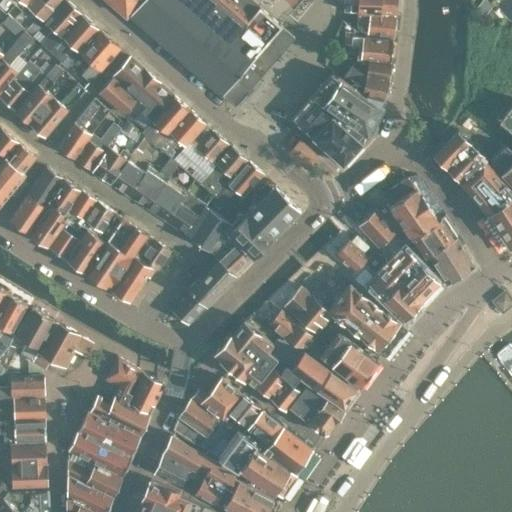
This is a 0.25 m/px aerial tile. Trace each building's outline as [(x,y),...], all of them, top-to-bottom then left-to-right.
[(25,0),(27,2),(26,4),(32,10),(34,7),(41,14),(52,2),(51,1),(52,0),(25,0)] [(43,31),(38,37),(44,42),(47,45),(53,38),(80,7),(71,0),(57,0),(49,10),(43,16),(51,23),(43,31)] [(112,0),(117,4),(124,10),(127,7),(133,0),(112,0)] [(133,0),(127,7),(232,99),(240,89),(246,83),(251,77),(284,39),(291,32),(291,30),(290,29),(279,19),(257,0),(133,0)] [(475,0),(472,4),(481,12),(490,0),(475,0)] [(53,38),(47,45),(59,56),(65,50),(62,47),(69,39),(76,45),(97,22),(80,7),(53,38)] [(6,8),(0,15),(0,17),(15,31),(16,30),(23,22),(11,12),(6,8)] [(356,17),(355,20),(356,21),(364,27),(392,30),(393,11),(356,9),(356,17)] [(32,15),(24,24),(30,30),(35,24),(39,20),(32,15)] [(0,48),(0,84),(17,65),(16,65),(8,57),(31,30),(30,30),(24,24),(23,22),(16,30),(15,31),(1,48),(0,48)] [(97,22),(76,45),(90,56),(79,68),(88,76),(118,41),(97,22)] [(345,25),(344,38),(349,39),(357,39),(355,52),(389,56),(391,34),(352,30),(352,26),(345,25)] [(128,50),(111,70),(137,92),(144,99),(132,113),(143,123),(145,121),(144,120),(172,89),(128,50)] [(340,73),(339,74),(367,92),(369,90),(382,93),(383,93),(386,77),(389,56),(355,52),(348,61),(340,73)] [(17,65),(0,84),(0,92),(13,104),(49,61),(43,56),(38,62),(26,53),(16,65),(17,65)] [(49,61),(13,104),(28,117),(52,89),(45,83),(52,75),(51,74),(61,63),(53,57),(49,61)] [(330,67),(308,91),(331,111),(333,107),(361,127),(361,128),(366,130),(381,103),(382,101),(378,99),(382,93),(369,90),(367,92),(339,74),(340,73),(330,67)] [(111,70),(97,87),(122,109),(123,108),(137,92),(111,70)] [(52,89),(28,117),(43,129),(83,82),(76,76),(66,87),(65,87),(58,95),(52,89)] [(140,126),(143,129),(142,131),(147,135),(154,141),(155,139),(187,102),(172,89),(144,120),(145,121),(143,123),(140,126)] [(308,91),(290,111),(294,115),(297,118),(311,131),(303,140),(314,149),(321,141),(341,159),(360,138),(355,134),(361,128),(361,127),(333,107),(331,111),(308,91)] [(73,116),(56,141),(73,152),(90,127),(80,121),(96,102),(88,96),(73,116)] [(511,96),(498,114),(511,125),(511,96)] [(187,102),(155,139),(168,151),(171,153),(172,153),(183,140),(204,117),(187,102)] [(124,114),(118,122),(125,127),(131,119),(124,114)] [(73,152),(90,164),(106,139),(118,121),(111,115),(98,132),(90,127),(73,152)] [(183,140),(172,153),(176,157),(192,171),(198,177),(214,158),(211,155),(227,137),(204,117),(183,140)] [(0,194),(23,165),(22,164),(33,150),(24,142),(0,122),(0,146),(1,147),(0,148),(0,194)] [(455,123),(431,149),(444,162),(457,175),(459,177),(471,190),(486,207),(487,206),(485,205),(511,184),(496,168),(481,150),(482,150),(469,137),(455,123)] [(137,138),(134,142),(140,146),(147,135),(142,131),(137,138)] [(287,145),(304,160),(314,149),(303,140),(297,134),(287,145)] [(90,164),(109,177),(127,154),(131,149),(130,148),(121,142),(120,142),(117,147),(106,139),(90,164)] [(214,158),(198,177),(214,190),(226,177),(230,172),(246,153),(230,140),(214,158)] [(503,141),(489,155),(511,178),(511,147),(511,149),(503,141)] [(144,165),(128,190),(146,202),(166,172),(176,157),(172,153),(171,153),(168,151),(157,166),(147,160),(143,165),(144,165)] [(226,177),(214,190),(230,204),(236,197),(242,190),(262,166),(246,153),(230,172),(226,177)] [(127,154),(109,177),(128,190),(144,165),(143,165),(127,154)] [(45,160),(7,214),(27,227),(45,202),(44,201),(48,194),(62,172),(45,160)] [(406,169),(380,187),(385,194),(388,198),(387,198),(409,231),(411,230),(436,215),(435,214),(413,181),(406,169)] [(62,172),(48,194),(64,205),(79,183),(62,172)] [(166,172),(146,202),(163,214),(180,189),(183,184),(166,172)] [(273,178),(245,206),(271,231),(298,202),(273,178)] [(79,183),(64,205),(82,216),(96,194),(79,183)] [(180,189),(163,214),(183,227),(202,199),(203,197),(183,184),(180,189)] [(511,188),(486,207),(507,240),(511,236),(511,188)] [(45,202),(27,227),(46,240),(63,214),(60,212),(64,205),(48,194),(44,201),(45,202)] [(96,194),(82,216),(86,219),(106,233),(120,211),(96,194)] [(202,199),(183,227),(208,244),(219,227),(230,238),(235,234),(250,250),(251,251),(271,231),(245,206),(244,207),(245,208),(244,209),(241,206),(240,205),(239,205),(237,205),(236,205),(235,206),(235,207),(234,208),(233,210),(235,212),(229,217),(222,212),(202,199)] [(375,202),(357,218),(377,240),(395,224),(375,202)] [(46,240),(45,240),(65,254),(83,228),(81,227),(86,219),(82,216),(64,205),(60,212),(63,214),(46,240)] [(106,233),(104,236),(106,237),(127,250),(130,252),(132,248),(146,228),(120,211),(106,233)] [(436,215),(411,230),(424,250),(427,249),(450,232),(437,212),(435,214),(436,215)] [(83,228),(65,254),(85,267),(106,237),(104,236),(106,233),(86,219),(81,227),(83,228)] [(219,227),(208,244),(215,249),(217,251),(218,252),(234,265),(250,250),(235,234),(230,238),(219,227)] [(146,228),(132,248),(153,262),(156,264),(169,245),(170,244),(146,228)] [(450,232),(427,249),(446,279),(473,261),(454,230),(450,232)] [(347,234),(334,248),(353,266),(349,269),(360,279),(365,281),(368,278),(376,269),(386,259),(373,245),(366,252),(347,234)] [(106,237),(85,267),(106,281),(127,250),(106,237)] [(376,269),(368,278),(382,292),(403,312),(422,292),(437,275),(403,241),(386,259),(376,269)] [(130,252),(109,284),(128,296),(145,270),(147,272),(153,262),(132,248),(130,252)] [(217,252),(188,285),(203,299),(235,267),(234,265),(218,252),(217,252)] [(348,276),(326,303),(332,309),(376,345),(383,350),(405,323),(404,323),(399,317),(348,276)] [(299,280),(282,299),(294,310),(316,327),(332,309),(326,303),(311,290),(299,280)] [(501,283),(489,294),(498,305),(511,295),(510,293),(501,283)] [(188,285),(171,304),(187,317),(204,299),(203,299),(188,285)] [(0,347),(6,341),(8,339),(14,329),(30,301),(27,301),(26,302),(26,301),(25,303),(22,301),(25,297),(6,286),(0,296),(0,347)] [(30,301),(14,329),(23,334),(17,346),(26,352),(31,355),(40,338),(48,324),(53,313),(30,300),(30,301)] [(279,303),(267,318),(283,330),(304,341),(315,331),(293,314),(279,303)] [(40,338),(31,355),(41,361),(44,362),(49,352),(64,361),(67,354),(73,344),(83,350),(84,350),(91,336),(53,313),(48,324),(40,338)] [(232,328),(212,346),(213,346),(236,365),(252,346),(254,342),(263,332),(258,327),(247,315),(232,328)] [(320,348),(318,348),(329,358),(358,380),(376,356),(348,335),(337,327),(328,338),(320,348)] [(271,339),(267,344),(276,351),(270,359),(277,366),(284,357),(289,360),(301,345),(286,338),(277,330),(271,337),(272,338),(271,339)] [(252,346),(236,365),(253,379),(270,359),(276,351),(267,344),(271,339),(272,338),(271,337),(264,331),(263,332),(254,342),(252,346)] [(284,357),(277,366),(285,372),(291,377),(297,369),(306,377),(315,384),(325,391),(327,390),(342,401),(355,384),(330,364),(302,343),(301,345),(289,360),(284,357)] [(95,387),(87,404),(138,428),(147,407),(129,396),(124,393),(128,387),(127,386),(139,364),(116,349),(104,372),(115,379),(109,393),(95,387)] [(0,390),(11,391),(42,390),(43,390),(42,367),(41,361),(31,355),(26,352),(26,368),(10,368),(10,380),(0,379),(0,390)] [(253,379),(268,392),(285,372),(277,366),(270,359),(253,379)] [(140,365),(126,394),(129,396),(147,407),(147,406),(148,407),(151,399),(152,399),(163,378),(140,365)] [(285,372),(268,392),(284,404),(287,400),(299,385),(306,377),(297,369),(291,377),(285,372)] [(196,381),(190,390),(221,412),(227,405),(241,388),(220,370),(220,371),(205,388),(196,381)] [(299,385),(287,400),(305,415),(314,404),(325,391),(315,384),(306,377),(299,385)] [(241,388),(227,405),(235,412),(243,419),(257,401),(241,388)] [(11,391),(0,390),(0,402),(12,403),(12,413),(43,412),(42,390),(11,391)] [(177,410),(171,423),(174,424),(193,436),(197,439),(200,436),(204,429),(213,416),(230,432),(236,424),(230,419),(221,412),(190,390),(177,410)] [(314,404),(305,415),(319,427),(326,427),(333,418),(343,404),(325,391),(314,404)] [(76,421),(66,443),(89,454),(93,455),(121,469),(130,450),(129,450),(138,428),(87,404),(85,403),(76,422),(76,421)] [(244,423),(241,427),(259,440),(257,442),(293,467),(310,443),(281,420),(277,417),(260,404),(244,423)] [(12,414),(0,414),(0,427),(2,427),(2,437),(44,435),(44,412),(43,412),(12,413),(12,414)] [(235,412),(230,419),(236,424),(241,427),(244,423),(243,419),(235,412)] [(369,416),(342,453),(355,463),(382,426),(369,416)] [(230,432),(217,451),(237,464),(238,462),(242,464),(275,487),(281,490),(295,469),(293,468),(293,467),(257,442),(259,440),(241,427),(236,424),(230,432)] [(169,428),(161,445),(204,469),(226,481),(232,471),(230,464),(169,428)] [(2,437),(0,437),(0,448),(11,448),(11,459),(45,457),(44,435),(2,437)] [(161,445),(152,466),(173,475),(179,478),(184,481),(190,472),(199,477),(204,469),(161,445)] [(66,457),(66,467),(112,490),(121,469),(93,455),(89,454),(84,465),(67,457),(66,457)] [(12,470),(4,471),(11,481),(46,480),(45,457),(11,459),(12,470)] [(66,467),(65,493),(103,509),(112,490),(66,467)] [(199,477),(194,486),(212,496),(213,495),(233,506),(243,511),(266,511),(276,495),(240,475),(232,471),(226,481),(204,469),(199,477)] [(136,501),(131,511),(222,511),(224,509),(188,494),(178,489),(180,486),(149,472),(136,501)] [(0,490),(0,511),(13,511),(17,508),(28,493),(28,485),(5,483),(1,489),(0,490)] [(13,511),(46,511),(45,484),(28,485),(28,493),(17,508),(13,511)] [(321,486),(306,511),(324,511),(335,493),(321,486)] [(101,511),(102,510),(65,495),(65,511),(101,511)]
